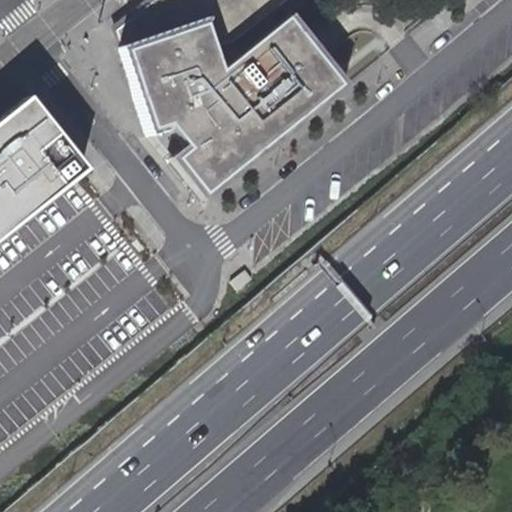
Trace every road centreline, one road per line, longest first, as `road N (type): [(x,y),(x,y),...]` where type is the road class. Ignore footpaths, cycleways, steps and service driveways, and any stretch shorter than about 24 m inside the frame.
road 1 (unclassified): [(3,0),(181,225),(219,234),(253,218),(511,2)]
road 2 (motorway): [(511,163),(106,511)]
road 3 (motorway): [(217,511),(511,258)]
